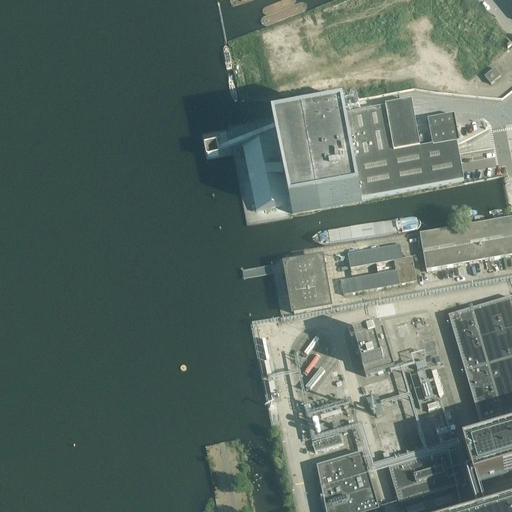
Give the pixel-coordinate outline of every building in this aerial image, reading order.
[(343,0),(323,7),(336,46),(433,13),(441,24),(429,33),(456,67),(456,65),(468,81),(511,46),(511,44),(477,0),(343,0)] [(268,87),(259,36),(232,41),(241,91),(268,87)] [(491,85),(501,77),(495,69),(485,78),(491,85)] [(460,161),(459,155),(457,145),(460,144),(455,116),(428,121),(433,147),(421,149),(412,102),(386,107),(386,108),(304,123),(275,128),(277,141),(243,148),(256,213),(291,206),(293,215),(321,209),(362,202),(362,201),(464,182),(465,184),(502,177),(498,154),(463,161),(463,160),(460,161)] [(219,156),(217,145),(206,147),(208,158),(219,156)] [(511,257),(511,219),(499,222),(506,259),(511,257)] [(506,259),(499,222),(484,225),(490,261),(506,259)] [(490,261),(484,225),(468,227),(474,264),(490,261)] [(474,264),(468,227),(452,230),(458,267),(474,264)] [(458,267),(452,230),(436,233),(442,270),(458,267)] [(442,270),(436,233),(420,236),(427,272),(442,270)] [(404,261),(401,247),(349,257),(351,270),(365,268),(394,262),(404,261)] [(417,283),(415,275),(412,259),(404,261),(394,262),(396,273),(342,283),(344,297),(417,283)] [(322,260),(286,267),(294,315),(331,308),(322,260)] [(396,273),(394,262),(365,268),(367,279),(396,273)] [(367,279),(365,268),(351,270),(353,281),(367,279)] [(511,511),(511,509),(502,511),(485,511),(477,484),(511,473),(511,298),(449,318),(481,426),(509,418),(511,429),(511,434),(465,448),(466,451),(451,456),(450,453),(389,471),(400,507),(457,490),(461,511),(511,511)] [(384,330),(354,339),(366,378),(395,369),(384,330)] [(411,357),(416,355),(411,338),(405,339),(411,357)] [(448,431),(452,430),(450,425),(447,426),(443,416),(447,414),(446,411),(442,412),(439,402),(428,405),(438,440),(449,437),(448,431)] [(403,438),(406,450),(418,446),(414,435),(403,438)] [(315,454),(344,446),(341,436),(312,444),(315,454)] [(317,469),(326,511),(380,511),(363,455),(317,469)]
